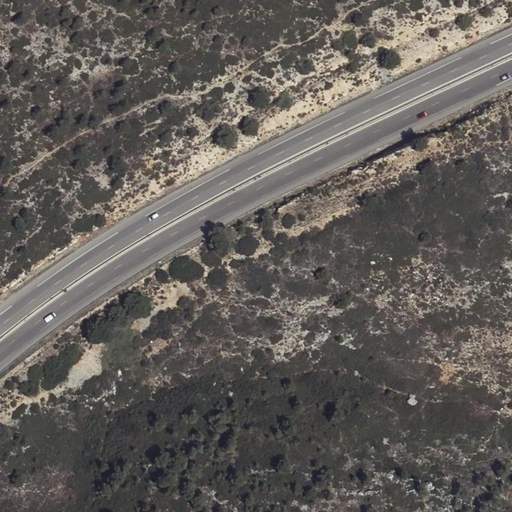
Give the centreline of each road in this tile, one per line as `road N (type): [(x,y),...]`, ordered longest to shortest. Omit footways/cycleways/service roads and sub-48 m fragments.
road 1 (trunk): [(0,354),(169,236),(511,68)]
road 2 (trunk): [(511,42),(162,213),(0,317)]
